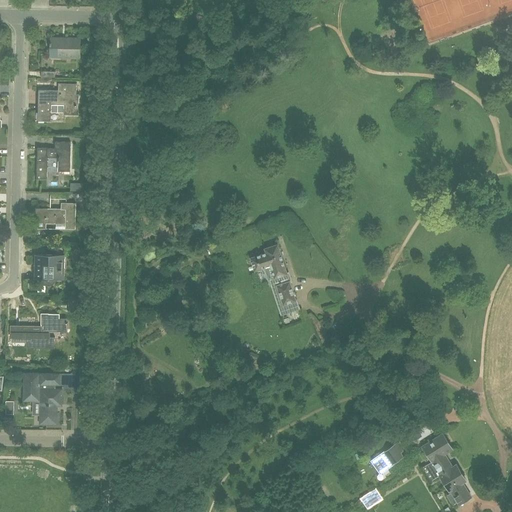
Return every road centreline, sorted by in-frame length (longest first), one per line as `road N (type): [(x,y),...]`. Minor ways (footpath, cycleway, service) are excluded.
road 1 (tertiary): [(108,443),(118,16)]
road 2 (residential): [(0,289),(14,274),(20,15)]
